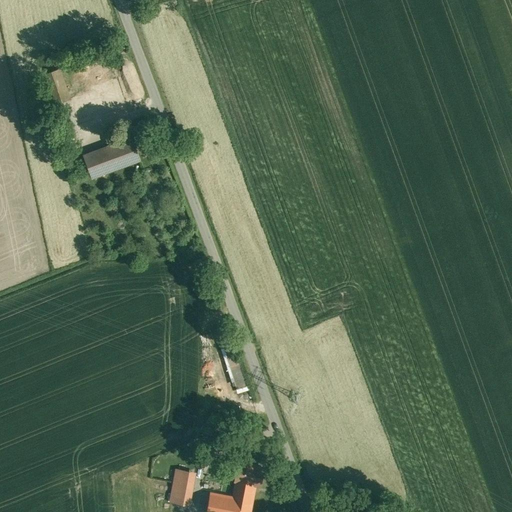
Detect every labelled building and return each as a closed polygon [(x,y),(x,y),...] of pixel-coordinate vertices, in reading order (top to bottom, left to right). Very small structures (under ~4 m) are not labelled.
[(58,68),(40,75),(51,105),(70,98),(58,68)] [(109,75),(88,83),(94,99),(101,120),(102,121),(123,113),(109,75)] [(94,99),(71,107),(79,129),(101,120),(94,99)] [(146,121),(131,127),(139,149),(154,143),(146,121)] [(132,137),(83,155),(91,178),(140,160),(132,137)] [(221,348),(231,381),(235,380),(237,388),(245,385),(245,384),(234,345),(221,348)] [(263,468),(239,463),(235,481),(236,481),(233,498),(230,511),(248,511),(254,485),(259,486),(263,468)] [(188,509),(195,473),(176,470),(169,505),(188,509)] [(230,511),(233,498),(211,494),(207,511),(230,511)]
